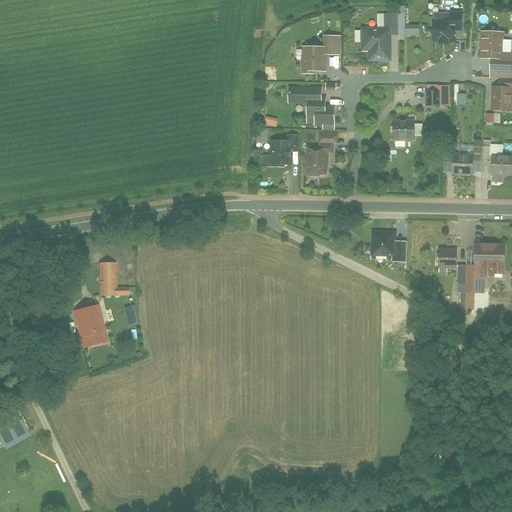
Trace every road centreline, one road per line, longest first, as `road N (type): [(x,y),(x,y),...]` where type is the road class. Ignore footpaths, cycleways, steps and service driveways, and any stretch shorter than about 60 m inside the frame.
road 1 (residential): [(511,344),(286,232),(256,207)]
road 2 (tertiary): [(256,207),(0,241)]
road 3 (residential): [(353,206),(355,84),(421,79),(459,66)]
road 4 (residential): [(0,328),(89,511)]
road 5 (tertiary): [(511,210),(353,206)]
